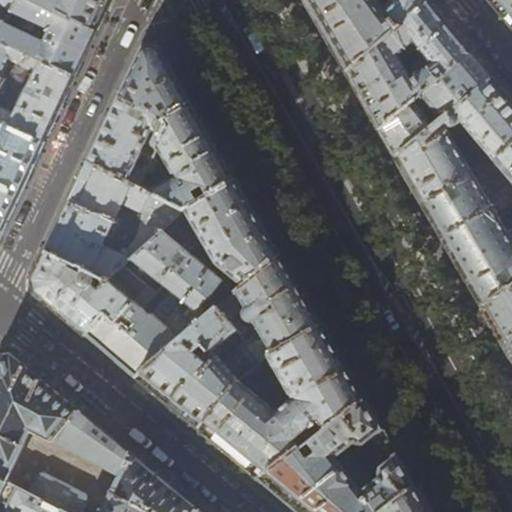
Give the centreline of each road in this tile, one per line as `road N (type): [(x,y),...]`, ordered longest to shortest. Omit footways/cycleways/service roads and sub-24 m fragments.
road 1 (primary): [(511,502),(219,0)]
road 2 (residential): [(0,301),(251,511)]
road 3 (residential): [(0,292),(144,0)]
